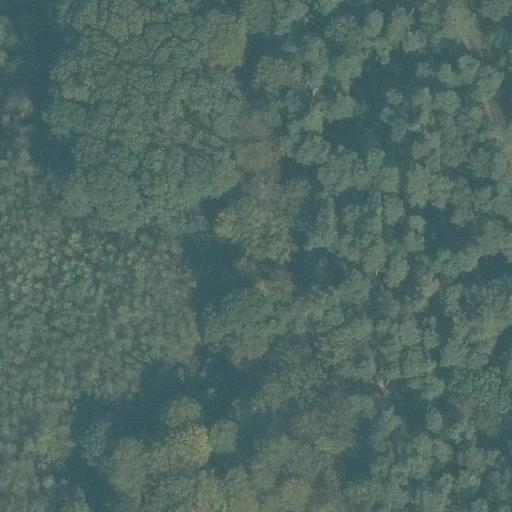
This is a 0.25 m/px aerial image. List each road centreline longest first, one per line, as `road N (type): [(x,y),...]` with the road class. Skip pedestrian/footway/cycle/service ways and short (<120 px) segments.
road 1 (track): [(213,0),(327,511)]
road 2 (track): [(432,0),(469,38),(511,136)]
